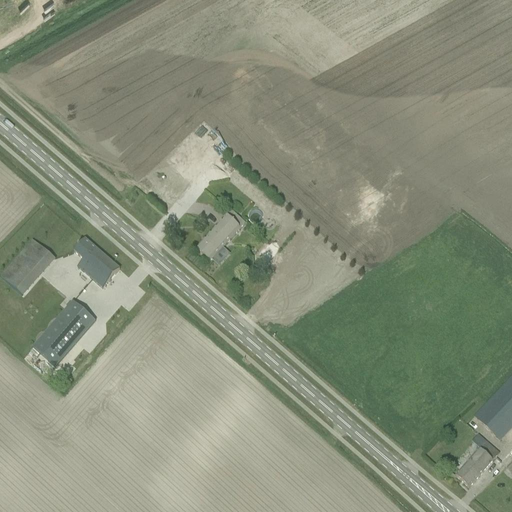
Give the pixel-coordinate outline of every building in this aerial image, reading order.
[(235,92),(218,110),(237,128),(254,109),(235,92)] [(255,178),(287,205),(322,164),(258,110),(238,133),(271,160),(255,178)] [(226,149),(203,129),(170,164),(193,185),(226,149)] [(375,204),(371,205),(375,218),(379,216),(375,204)] [(230,213),(204,242),(195,251),(209,264),(216,257),(244,225),(230,213)] [(74,254),(83,262),(77,270),(71,277),(81,285),(82,285),(87,279),(99,288),(111,299),(112,299),(122,287),(128,279),(85,241),(78,249),(74,254)] [(0,281),(20,298),(50,263),(31,247),(5,277),(4,276),(0,280),(0,281)] [(72,305),(33,352),(56,371),(95,324),(72,305)] [(511,380),(474,420),(499,444),(511,430),(511,380)] [(449,443),(460,451),(472,436),(460,427),(449,443)] [(485,444),(462,471),(455,478),(469,490),(475,483),(499,455),(485,444)] [(511,459),(502,468),(511,479),(511,478),(511,459)]
